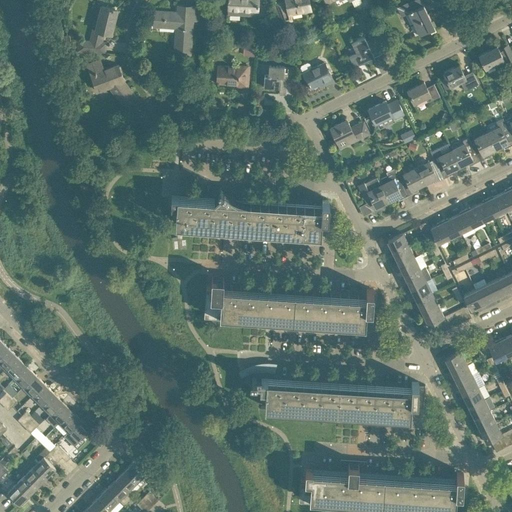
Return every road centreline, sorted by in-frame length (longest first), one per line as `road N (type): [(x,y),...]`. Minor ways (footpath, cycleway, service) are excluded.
road 1 (residential): [(53,511),(110,446),(116,420),(0,306)]
road 2 (residential): [(136,0),(122,24),(123,70),(159,110),(304,121)]
road 3 (residential): [(304,121),(511,19)]
road 4 (residential): [(335,185),(164,172)]
road 5 (residential): [(361,237),(511,164)]
road 6 (residential): [(264,356),(424,363)]
road 7 (residential): [(222,265),(379,275)]
road 8 (residential): [(468,459),(320,449)]
